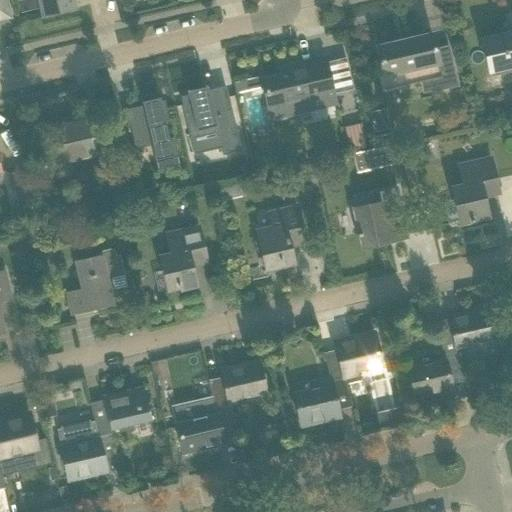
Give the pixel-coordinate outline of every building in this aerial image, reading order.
[(0,0),(0,19),(9,18),(5,0),(0,0)] [(34,0),(21,0),(18,1),(20,13),(37,9),(34,0)] [(72,0),(40,0),(44,16),(74,9),(72,0)] [(505,34),(481,39),(485,59),(489,73),(490,72),(511,67),(511,32),(509,33),(506,33),(505,34)] [(380,65),(376,66),(375,62),(374,62),(380,87),(403,81),(404,87),(431,80),(434,91),(456,86),(448,53),(436,56),(431,34),(412,38),(411,38),(395,41),(395,42),(376,46),(380,65)] [(332,95),(328,79),(324,59),(287,67),(289,74),(261,81),(268,110),(332,95)] [(234,124),(227,95),(226,95),(226,97),(217,100),(215,88),(208,90),(207,86),(205,87),(206,91),(203,91),(202,88),(188,91),(186,91),(187,95),(180,97),(187,129),(190,139),(217,133),(222,156),(241,151),(234,124)] [(169,139),(166,125),(169,124),(164,100),(160,101),(158,94),(140,98),(142,106),(142,109),(136,110),(136,107),(122,110),(127,128),(130,128),(134,149),(151,145),(157,170),(169,167),(179,165),(173,138),(169,139)] [(55,124),(43,127),(47,146),(49,156),(60,154),(62,162),(64,162),(109,151),(105,131),(100,111),(74,117),(76,123),(56,128),(55,124)] [(390,133),(370,138),(373,150),(390,146),(393,145),(390,133)] [(373,150),(370,150),(375,169),(394,165),(390,146),(373,150)] [(495,184),(491,164),(490,159),(458,166),(463,185),(451,188),(459,221),(468,219),(469,222),(487,218),(480,187),(495,184)] [(28,170),(11,174),(19,209),(36,205),(28,170)] [(151,187),(136,190),(139,200),(154,197),(151,187)] [(405,237),(401,218),(394,190),(378,194),(380,203),(353,209),(362,247),(405,237)] [(131,196),(122,198),(125,210),(134,208),(131,196)] [(301,232),(297,213),(295,207),(267,213),(270,227),(256,231),(265,270),(292,264),(286,236),(301,232)] [(53,227),(41,229),(43,240),(55,237),(53,227)] [(203,252),(199,233),(197,227),(165,235),(170,255),(159,257),(167,290),(179,287),(180,290),(195,286),(188,256),(203,252)] [(115,256),(115,253),(114,252),(113,250),(112,250),(110,249),(109,249),(99,252),(100,255),(77,260),(84,288),(65,293),(70,316),(113,306),(110,291),(114,290),(112,279),(124,276),(119,255),(115,256)] [(0,332),(2,332),(0,321),(0,299),(9,298),(11,297),(5,272),(0,273),(0,332)] [(435,323),(443,356),(457,352),(456,347),(496,338),(489,308),(448,317),(449,319),(435,323)] [(323,353),(330,382),(344,379),(343,373),(380,365),(373,335),(357,339),(357,342),(336,347),(337,350),(323,353)] [(464,381),(457,352),(443,356),(444,361),(407,370),(414,399),(451,391),(450,384),(464,381)] [(208,381),(215,409),(229,406),(227,400),(264,391),(257,362),(220,371),(222,378),(208,381)] [(351,407),(344,379),(330,382),(331,386),(293,395),(300,426),(339,417),(337,410),(351,407)] [(89,404),(93,421),(97,437),(111,434),(110,430),(150,421),(142,387),(102,397),(103,401),(89,404)] [(236,437),(229,406),(215,409),(216,414),(204,417),(200,400),(172,407),(183,453),(223,444),(222,440),(236,437)] [(0,455),(36,447),(28,416),(0,422),(0,455)] [(118,465),(111,434),(97,437),(93,421),(56,430),(68,481),(105,472),(105,468),(118,465)]
